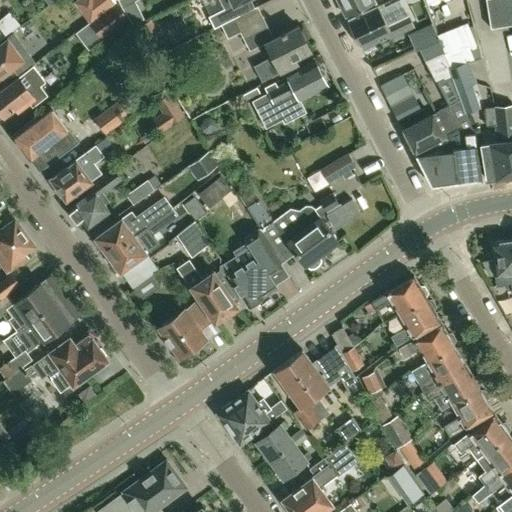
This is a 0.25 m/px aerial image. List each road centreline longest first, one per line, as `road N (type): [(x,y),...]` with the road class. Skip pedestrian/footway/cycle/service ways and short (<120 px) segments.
road 1 (residential): [(181,403),(0,158)]
road 2 (tertiary): [(181,403),(429,227)]
road 3 (residential): [(429,227),(312,0)]
road 4 (tertiary): [(18,511),(181,403)]
road 5 (residential): [(511,373),(429,227)]
road 6 (residential): [(261,511),(181,403)]
